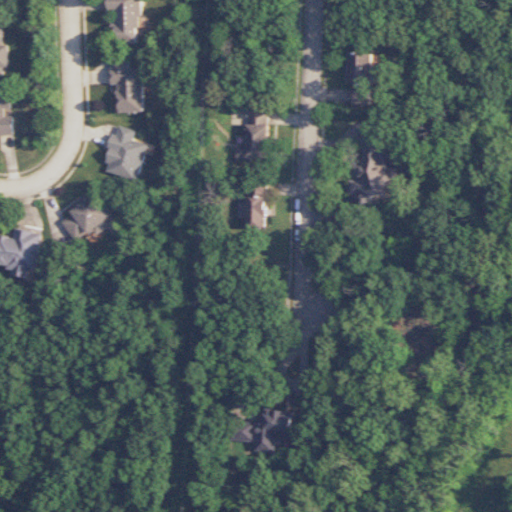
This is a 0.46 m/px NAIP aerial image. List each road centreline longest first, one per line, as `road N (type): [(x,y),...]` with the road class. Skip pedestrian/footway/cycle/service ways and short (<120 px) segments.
road 1 (residential): [(311,0),(300,257),(315,307)]
road 2 (residential): [(68,0),(75,131),(68,151),(45,179),(0,187)]
